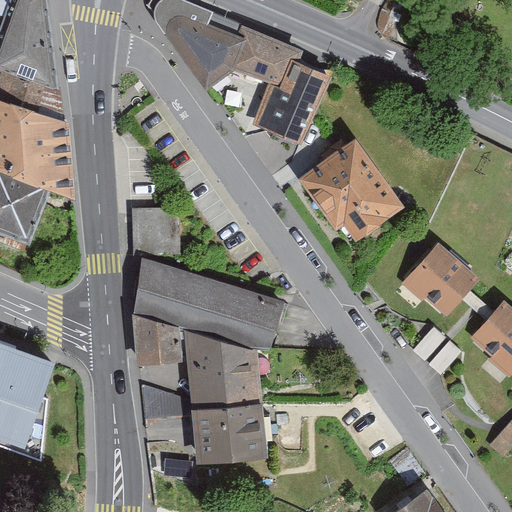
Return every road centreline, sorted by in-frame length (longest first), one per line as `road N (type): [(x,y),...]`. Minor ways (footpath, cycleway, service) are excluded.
road 1 (unclassified): [(93,39),(148,58),(471,511)]
road 2 (secondary): [(107,338),(93,39)]
road 3 (primary): [(243,0),(511,122)]
road 4 (secondary): [(117,511),(107,338)]
